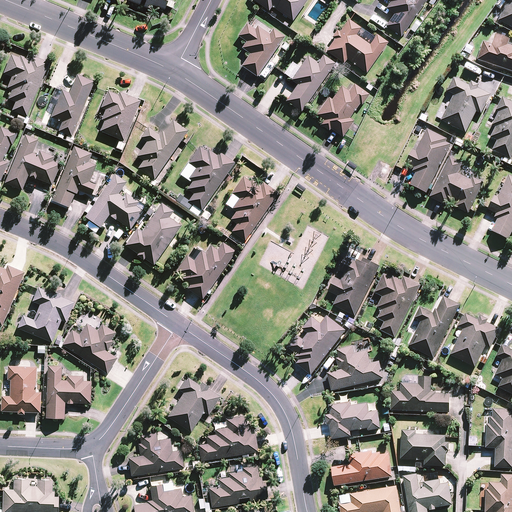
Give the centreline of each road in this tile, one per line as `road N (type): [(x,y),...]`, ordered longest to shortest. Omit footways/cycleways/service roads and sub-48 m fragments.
road 1 (tertiary): [(173,71),(420,240),(511,285)]
road 2 (residential): [(178,324),(280,405),(307,511)]
road 3 (residential): [(0,217),(53,240),(178,324)]
road 4 (tertiary): [(4,0),(173,71)]
road 5 (residential): [(91,445),(178,324)]
